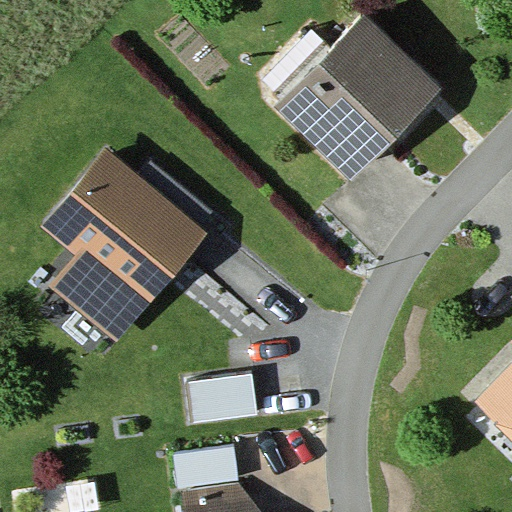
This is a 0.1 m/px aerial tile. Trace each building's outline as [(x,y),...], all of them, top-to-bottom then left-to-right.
[(436,83),(366,10),(277,95),(346,168),(436,83)] [(208,227),(106,144),(41,222),(75,250),(52,279),(120,334),(208,227)] [(511,351),(470,393),(511,434),(511,351)] [(251,370),(187,377),(192,418),(256,411),(251,370)] [(235,441),(174,450),(179,484),(240,475),(235,441)]
